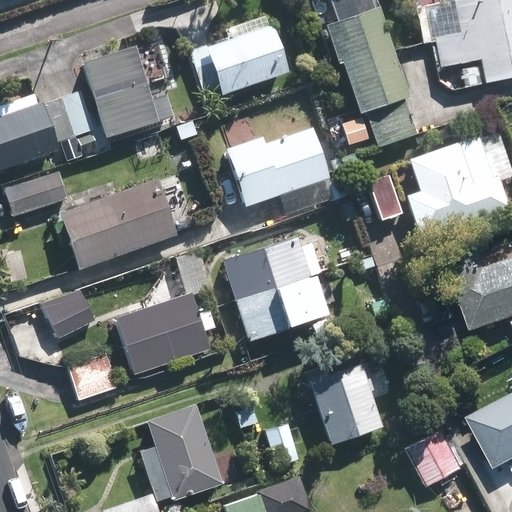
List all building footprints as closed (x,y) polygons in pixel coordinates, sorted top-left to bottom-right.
[(511,72),(511,0),(464,0),(471,36),(442,41),(446,62),(483,55),(488,77),(511,72)] [(376,17),(331,32),(339,58),(344,57),(362,110),(403,96),(376,17)] [(268,32),(207,53),(220,94),(282,74),(268,32)] [(145,42),(85,61),(109,134),(168,115),(145,42)] [(76,96),(45,106),(56,141),(88,131),(76,96)] [(40,106),(0,119),(0,165),(54,146),(40,106)] [(400,106),(371,116),(381,144),(410,134),(400,106)] [(260,140),(229,150),(247,203),(323,177),(309,136),(264,152),(260,140)] [(423,195),(409,200),(421,235),(500,209),(477,143),(413,165),(423,195)] [(55,177),(8,192),(15,213),(62,198),(55,177)] [(386,178),(367,185),(381,221),(400,214),(386,178)] [(151,186),(64,218),(82,265),(169,233),(151,186)] [(292,242),(225,265),(250,339),(317,316),(292,242)] [(486,250),(459,260),(482,326),(511,315),(511,268),(495,274),(486,250)] [(79,297),(46,313),(58,338),(91,321),(79,297)] [(188,298),(118,321),(135,373),(205,351),(188,298)] [(102,358),(69,369),(79,398),(111,387),(102,358)] [(356,369),(311,383),(332,443),(376,429),(356,369)] [(191,409),(150,423),(175,498),(216,485),(191,409)] [(285,428),(267,434),(277,464),(295,459),(285,428)] [(436,435),(408,450),(425,482),(453,467),(436,435)] [(309,511),(298,481),(263,494),(270,511),(309,511)] [(101,511),(158,511),(155,501),(152,493),(101,509),(101,511)] [(260,511),(256,499),(231,508),(232,511),(260,511)]
